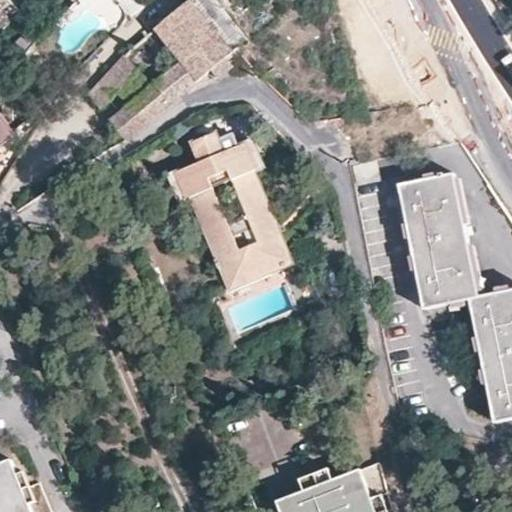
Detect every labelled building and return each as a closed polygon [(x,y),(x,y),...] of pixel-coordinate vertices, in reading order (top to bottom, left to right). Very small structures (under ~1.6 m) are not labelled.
[(0,0),(0,34),(21,15),(6,0),(0,0)] [(227,57),(233,53),(219,36),(227,30),(214,15),(208,20),(190,0),(189,0),(155,28),(166,44),(175,57),(170,61),(176,69),(112,120),(128,139),(213,70),(220,78),(228,72),(235,67),(227,57)] [(166,44),(155,28),(131,46),(124,54),(135,68),(166,44)] [(37,70),(46,58),(34,48),(24,60),(37,70)] [(113,98),(135,68),(124,54),(90,93),(102,107),(113,98)] [(0,106),(0,151),(20,136),(0,106)] [(268,168),(253,135),(239,141),(235,130),(222,135),(218,127),(202,134),(191,139),(198,158),(174,169),(187,201),(196,197),(197,199),(216,191),(214,185),(232,177),(235,183),(257,174),(257,173),(268,168)] [(380,182),(376,164),(354,168),(359,187),(380,182)] [(282,232),(257,174),(235,183),(261,247),(242,254),(216,191),(197,199),(236,290),(295,265),(282,232)] [(511,293),(479,300),(456,177),(401,187),(425,310),(471,302),(495,425),(511,421),(511,293)] [(0,511),(45,511),(35,485),(20,491),(8,462),(0,465),(0,511)] [(383,511),(385,506),(375,462),(330,479),(301,490),(273,500),(277,511),(383,511)] [(301,490),(330,479),(325,466),(296,477),(301,490)]
